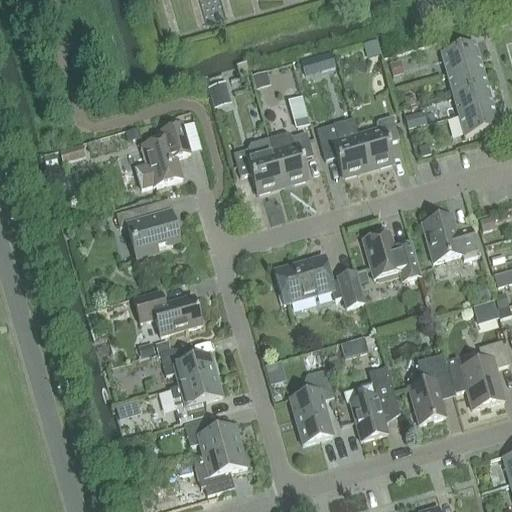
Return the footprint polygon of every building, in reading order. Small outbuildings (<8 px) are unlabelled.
[(441,56),(447,78),(481,68),(475,47),(441,56)] [(320,74),(335,70),(331,55),(316,59),(320,74)] [(447,78),(453,99),(487,89),(481,68),(447,78)] [(453,99),(459,120),(493,110),(487,89),(453,99)] [(493,110),(459,120),(465,141),(499,131),(493,110)] [(378,133),(358,139),(367,171),(376,169),(380,171),(392,168),(391,164),(393,164),(388,147),(399,143),(392,120),(378,124),(376,127),(378,133)] [(332,129),(316,133),(325,164),(337,161),(342,179),(344,178),(345,182),(357,178),(359,174),(367,171),(358,139),(354,125),(335,131),(332,129)] [(176,162),(190,158),(182,128),(161,135),(163,143),(141,149),(147,169),(135,172),(141,193),(152,189),(153,191),(182,183),(176,162)] [(286,137),(268,142),(270,147),(281,188),(290,185),(294,187),(306,184),(305,181),(307,180),(302,163),(313,160),(306,136),(290,141),(289,138),(286,137)] [(270,147),(268,142),(249,147),(247,150),(248,153),(233,157),(240,180),(251,177),(256,195),(258,195),(258,198),(271,194),(273,190),(281,188),(270,147)] [(82,148),(60,155),(63,166),(85,160),(82,148)] [(154,207),(116,218),(120,232),(127,230),(137,262),(156,257),(155,253),(178,247),(170,218),(158,221),(154,207)] [(422,228),(433,266),(462,258),(463,264),(477,260),(469,231),(456,235),(451,220),(422,228)] [(363,245),(373,283),(399,275),(402,285),(420,280),(410,247),(394,252),(389,237),(363,245)] [(274,274),(284,308),(332,294),(335,303),(343,301),(346,312),(364,307),(355,276),(337,281),(338,283),(331,285),(324,260),(274,274)] [(156,324),(160,340),(201,329),(193,300),(164,308),(160,296),(133,304),(140,328),(156,324)] [(446,365),(455,398),(466,394),(472,414),(504,404),(495,373),(508,369),(501,345),(478,352),(482,365),(461,371),(458,361),(446,365)] [(175,377),(179,390),(217,379),(211,358),(187,364),(183,351),(160,358),(166,380),(175,377)] [(419,365),(425,386),(408,391),(418,428),(445,421),(438,396),(452,392),(442,359),(419,365)] [(350,406),(361,445),(387,437),(383,423),(400,418),(387,371),(368,376),(371,386),(355,391),(358,404),(350,406)] [(311,396),(290,402),(303,448),(332,440),(323,406),(333,402),(325,374),(307,379),(311,396)] [(217,379),(179,390),(169,393),(179,427),(203,420),(199,407),(223,401),(217,379)] [(199,448),(203,460),(241,450),(235,428),(211,435),(208,422),(184,428),(190,450),(199,448)] [(241,450),(203,460),(193,463),(201,492),(204,491),(207,500),(230,493),(225,477),(247,471),(241,450)] [(511,457),(502,460),(510,488),(511,486),(511,457)]
